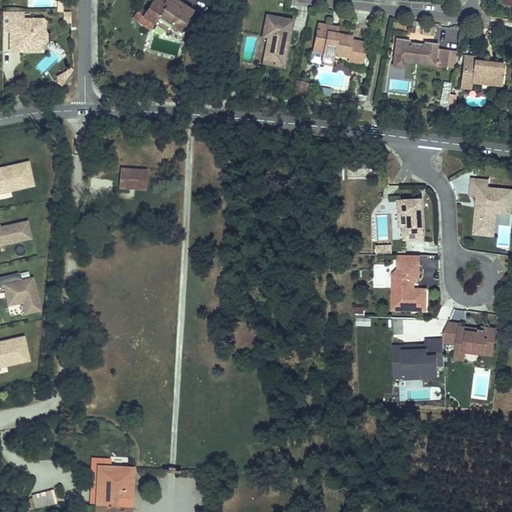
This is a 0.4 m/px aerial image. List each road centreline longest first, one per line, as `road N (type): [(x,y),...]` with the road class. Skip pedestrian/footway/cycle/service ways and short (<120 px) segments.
road 1 (track): [(83,110),(59,382),(46,405),(0,417)]
road 2 (tertiary): [(83,110),(417,136)]
road 3 (residential): [(335,0),(470,18),(473,0)]
road 4 (residential): [(417,136),(418,161),(449,199),(456,262)]
road 5 (residential): [(456,262),(448,282),(473,300),(491,276),(467,258)]
